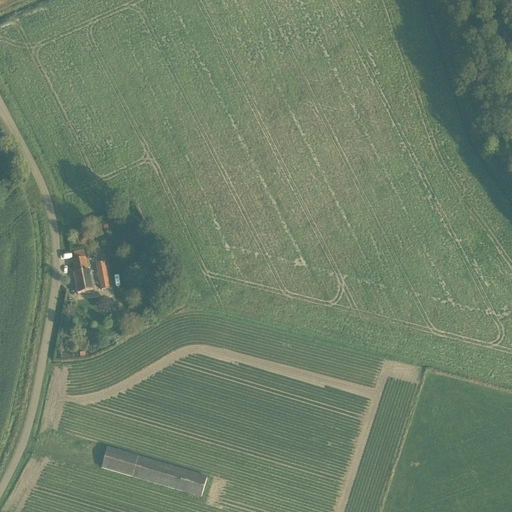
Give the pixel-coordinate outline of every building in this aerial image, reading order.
[(111,220),(101,224),(105,232),(114,228),(111,220)] [(87,271),(85,258),(72,261),(74,273),(73,274),(77,294),(93,291),(89,271),(87,271)] [(105,263),(96,265),(101,291),(110,289),(105,263)] [(130,320),(124,309),(113,314),(119,326),(130,320)] [(201,498),(206,478),(107,449),(101,469),(201,498)]
